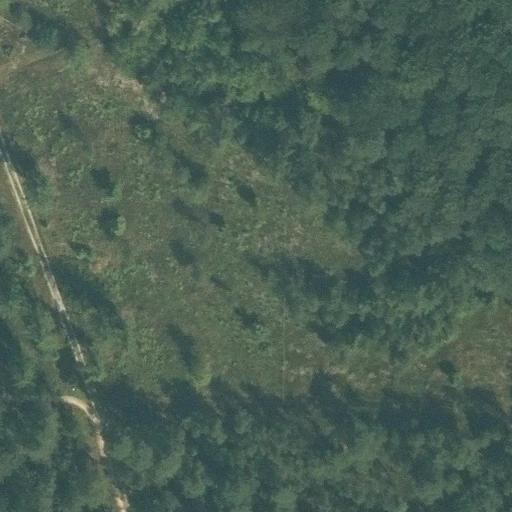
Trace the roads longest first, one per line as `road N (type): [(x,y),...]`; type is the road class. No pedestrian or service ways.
road 1 (track): [(0,142),(94,398)]
road 2 (track): [(0,73),(196,0)]
